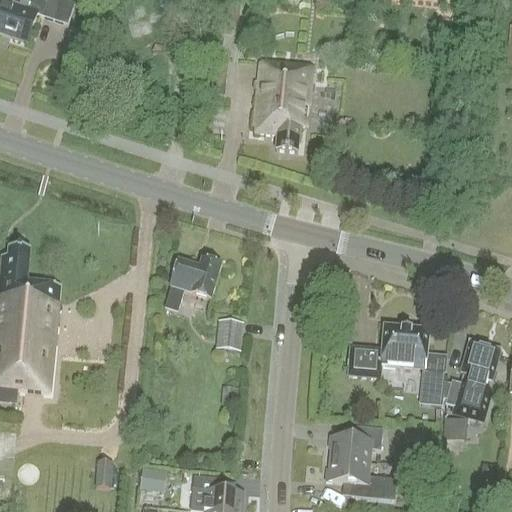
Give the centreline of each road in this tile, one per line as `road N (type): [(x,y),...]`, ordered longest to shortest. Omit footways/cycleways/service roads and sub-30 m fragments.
road 1 (tertiary): [(306,231),(0,140)]
road 2 (unknown): [(143,185),(122,412),(102,433),(67,438)]
road 3 (residential): [(277,511),(288,299),(306,231)]
road 4 (tertiary): [(511,286),(306,231)]
